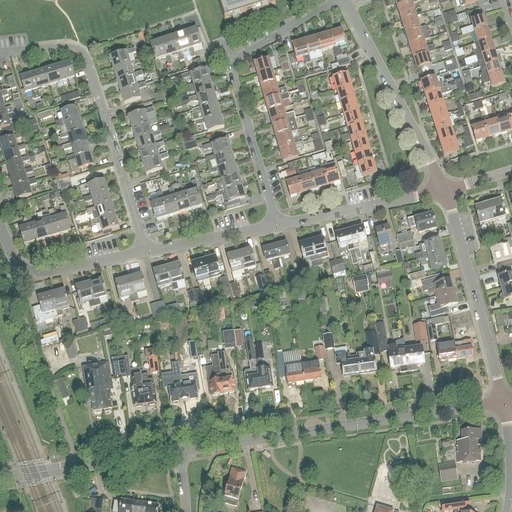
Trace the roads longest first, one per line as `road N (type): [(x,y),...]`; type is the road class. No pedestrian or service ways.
road 1 (tertiary): [(178,449),(503,402)]
road 2 (residential): [(275,227),(231,59),(341,0)]
road 3 (residential): [(143,253),(80,51),(0,54)]
road 4 (residential): [(503,402),(445,191)]
road 5 (residential): [(445,191),(343,0)]
road 6 (residential): [(275,227),(445,191)]
road 7 (residential): [(143,253),(275,227)]
road 8 (residential): [(21,268),(39,273),(143,253)]
